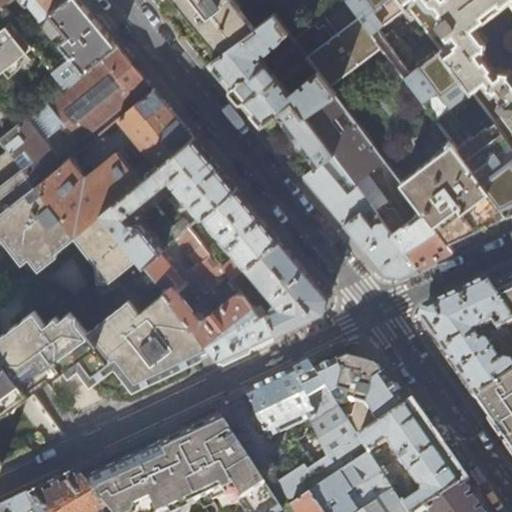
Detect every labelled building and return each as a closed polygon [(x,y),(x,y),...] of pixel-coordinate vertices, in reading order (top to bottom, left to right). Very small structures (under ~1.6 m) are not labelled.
[(0,0),(0,3),(4,0),(22,0),(38,20),(50,12),(65,0),(0,0)] [(80,0),(65,0),(50,12),(68,35),(60,42),(69,53),(51,68),(66,86),(118,45),(99,22),(80,0)] [(158,0),(160,2),(196,45),(209,60),(256,28),(234,0),(158,0)] [(380,26),(407,5),(403,0),(346,0),(359,17),(379,44),(435,118),(441,112),(464,142),(457,148),(501,206),(507,214),(511,211),(511,142),(472,89),(442,50),(440,48),(420,64),(393,28),(386,33),(380,26)] [(500,101),(497,104),(511,124),(511,0),(403,0),(407,5),(414,0),(419,0),(425,7),(432,9),(439,19),(435,23),(450,44),(442,50),(472,89),(480,83),(490,96),(494,93),(500,101)] [(275,14),(256,28),(209,60),(223,77),(247,107),(261,123),(275,113),(292,100),(304,116),(335,93),(327,83),(307,56),(275,14)] [(364,55),(379,44),(359,17),(338,33),(326,16),(314,24),(318,29),(324,25),(332,37),(307,56),(327,83),(343,71),(346,74),(366,59),(364,55)] [(12,19),(0,28),(0,74),(34,47),(12,19)] [(118,45),(66,86),(48,101),(70,129),(66,133),(73,142),(78,138),(81,142),(150,83),(133,63),(118,45)] [(70,157),(62,163),(38,184),(37,185),(76,232),(101,213),(194,136),(175,113),(154,87),(120,116),(137,137),(87,177),(70,157)] [(335,93),(304,116),(334,155),(383,221),(418,267),(438,258),(454,250),(446,240),(423,209),(405,223),(368,172),(385,159),(335,93)] [(334,155),(304,116),(292,100),(275,113),(298,145),(316,168),(334,155)] [(26,118),(25,118),(2,137),(11,149),(38,184),(62,163),(26,118)] [(216,163),(194,136),(101,213),(137,258),(144,266),(160,251),(161,250),(138,222),(127,222),(123,216),(167,180),(174,188),(172,189),(173,195),(168,200),(173,206),(182,199),(198,218),(237,188),(216,163)] [(474,227),(501,206),(457,148),(450,138),(445,142),(448,146),(401,181),(423,209),(446,240),(471,222),(474,227)] [(0,238),(4,236),(24,260),(30,255),(41,267),(58,253),(56,250),(72,238),(77,234),(76,232),(37,185),(38,184),(11,149),(0,157),(0,238)] [(316,168),(305,176),(334,211),(345,224),(364,247),(385,272),(400,275),(409,271),(418,267),(383,221),(334,155),(316,168)] [(237,188),(198,218),(190,224),(195,231),(208,220),(224,238),(221,241),(228,249),(231,247),(237,254),(223,266),(228,272),(232,277),(280,239),(258,214),(237,188)] [(137,258),(101,213),(76,232),(77,234),(72,238),(93,266),(97,283),(107,281),(137,258)] [(172,240),(176,236),(188,226),(182,218),(166,233),(172,240)] [(190,224),(188,226),(176,236),(197,264),(191,270),(206,290),(228,272),(223,266),(195,231),(190,224)] [(280,239),(232,277),(231,278),(235,283),(249,273),(275,303),(272,306),(270,305),(264,309),(267,316),(277,334),(296,325),(325,312),(328,297),(300,263),(280,239)] [(160,251),(144,266),(164,291),(215,353),(221,360),(242,351),(277,334),(267,316),(262,317),(240,289),(204,318),(195,319),(193,311),(175,288),(185,280),(160,251)] [(511,278),(492,288),(511,315),(511,278)] [(511,324),(511,315),(492,288),(486,279),(438,302),(426,307),(422,322),(450,362),(476,400),(511,375),(511,361),(503,359),(500,360),(485,339),(508,333),(507,325),(511,324)] [(215,353),(164,291),(138,312),(167,347),(187,332),(191,337),(175,349),(188,365),(196,361),(215,353)] [(175,349),(191,337),(187,332),(167,347),(138,312),(129,300),(86,335),(69,312),(58,320),(55,316),(44,324),(33,311),(0,335),(0,353),(27,390),(29,393),(60,369),(66,377),(75,370),(87,387),(113,369),(131,392),(164,377),(188,365),(175,349)] [(0,409),(27,390),(0,353),(0,409)] [(327,389),(331,395),(338,390),(348,393),(346,399),(354,401),(351,414),(346,417),(358,436),(408,406),(387,376),(378,363),(371,362),(371,363),(354,359),(354,358),(349,356),(316,372),(327,389)] [(282,375),(245,393),(266,438),(311,418),(315,416),(308,399),(327,389),(316,372),(314,371),(298,378),(294,370),(282,375)] [(511,375),(476,400),(502,436),(511,450),(511,375)] [(408,511),(402,503),(369,453),(358,436),(346,417),(331,395),(327,389),(308,399),(315,416),(311,418),(328,455),(306,470),(302,465),(278,481),(293,503),(310,492),(322,511),(408,511)] [(408,406),(358,436),(369,453),(385,441),(419,491),(402,503),(408,511),(420,511),(462,484),(435,445),(408,406)] [(280,511),(284,509),(220,415),(185,431),(155,446),(120,463),(85,480),(107,506),(111,511),(280,511)] [(64,478),(30,495),(44,511),(99,511),(107,506),(85,480),(79,471),(64,478)] [(462,484),(420,511),(481,511),(480,509),(462,484)] [(322,511),(310,492),(293,503),(291,504),(296,511),(322,511)] [(44,511),(30,495),(1,509),(0,508),(0,511),(44,511)]
